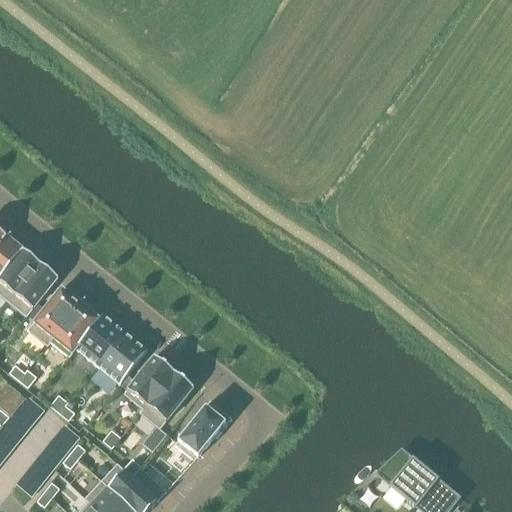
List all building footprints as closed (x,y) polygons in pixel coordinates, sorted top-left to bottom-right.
[(5,238),(0,245),(0,279),(22,252),(5,238)] [(22,252),(0,279),(0,298),(7,305),(39,266),(22,252)] [(39,266),(7,305),(26,320),(58,281),(39,266)] [(61,291),(27,333),(47,349),(50,346),(50,345),(81,307),(61,291)] [(81,307),(50,345),(50,346),(69,361),(76,352),(75,352),(99,322),(99,321),(81,307)] [(99,322),(75,352),(76,352),(97,369),(125,335),(102,317),(99,321),(99,322)] [(125,335),(97,369),(119,388),(147,353),(125,335)] [(154,359),(123,397),(142,412),(143,413),(174,375),(154,359)] [(15,368),(9,376),(18,384),(24,376),(15,368)] [(24,376),(18,384),(27,391),(36,380),(27,373),(24,376)] [(142,412),(139,416),(159,432),(193,390),(174,375),(143,413),(142,412)] [(58,398),(49,409),(59,417),(65,409),(67,406),(58,398)] [(11,401),(3,411),(11,417),(19,408),(11,401)] [(210,404),(174,448),(194,463),(197,460),(198,460),(215,439),(216,440),(232,421),(210,404)] [(65,409),(59,417),(68,424),(74,416),(65,409)] [(0,413),(0,428),(1,430),(9,420),(0,413)] [(111,433),(102,444),(111,452),(120,441),(111,433)] [(77,447),(70,457),(78,463),(85,454),(77,447)] [(415,510),(419,505),(427,511),(450,511),(455,506),(461,500),(401,451),(378,473),(393,483),(389,489),(415,510)] [(70,457),(62,466),(70,472),(78,463),(70,457)] [(132,462),(123,472),(131,480),(141,470),(132,462)] [(117,466),(100,484),(130,511),(149,511),(157,504),(131,480),(123,472),(117,466)] [(140,471),(131,480),(157,504),(166,495),(165,494),(140,471)] [(130,511),(100,484),(84,502),(87,505),(88,504),(96,511),(130,511)] [(51,486),(44,495),(52,501),(59,492),(51,486)] [(44,495),(36,504),(44,511),(52,501),(44,495)]
